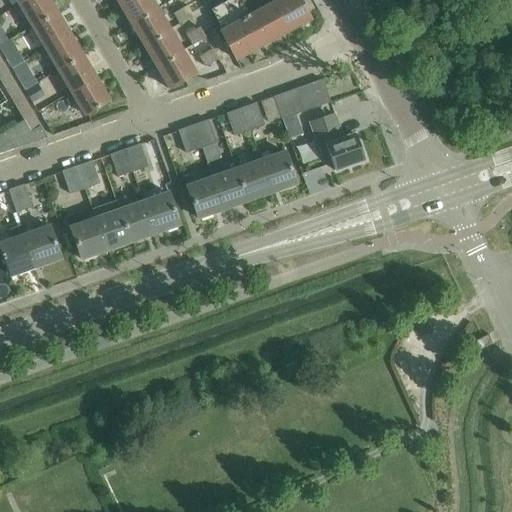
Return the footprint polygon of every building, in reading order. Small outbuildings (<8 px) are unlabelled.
[(57,13),(48,0),(29,0),(19,6),(32,28),(57,13)] [(157,9),(151,0),(124,0),(117,4),(130,26),(157,9)] [(236,61),(261,48),(234,0),(231,0),(213,10),(223,29),(220,31),(236,61)] [(234,0),(261,48),(285,35),(268,5),(248,16),(239,0),(234,0)] [(285,35),(310,21),(298,0),(276,0),(268,5),(285,35)] [(192,16),(186,5),(172,14),(178,24),(192,16)] [(170,31),(157,9),(130,26),(143,47),(170,31)] [(70,35),(57,13),(32,28),(46,50),(70,35)] [(205,38),(199,27),(185,35),(191,46),(205,38)] [(183,51),(170,31),(143,47),(155,68),(183,51)] [(83,57),(70,35),(46,50),(59,72),(83,57)] [(7,42),(0,46),(0,50),(7,61),(20,53),(12,42),(9,44),(7,42)] [(206,67),(218,60),(211,49),(199,57),(206,67)] [(196,73),(183,51),(155,68),(168,89),(196,73)] [(96,79),(83,57),(59,72),(72,93),(96,79)] [(29,70),(16,77),(24,89),(36,81),(29,70)] [(0,75),(0,81),(11,99),(21,93),(8,71),(0,75)] [(110,101),(96,79),(72,93),(85,116),(110,101)] [(323,79),(311,84),(319,106),(331,102),(323,79)] [(311,84),(298,88),(307,111),(319,106),(311,84)] [(36,85),(24,93),(31,104),(42,96),(36,85)] [(298,88),(286,92),(295,115),(307,111),(298,88)] [(295,115),(286,92),(273,97),(281,120),(294,115),(295,115)] [(11,99),(24,120),(33,114),(21,93),(11,99)] [(265,126),(257,103),(242,108),(250,131),(265,126)] [(235,136),(250,131),(242,108),(227,114),(235,136)] [(33,114),(24,120),(30,130),(40,125),(33,114)] [(294,115),(281,120),(287,137),(300,132),(294,115)] [(334,170),(364,159),(355,134),(343,139),(334,115),(310,124),(324,161),(329,159),(334,170)] [(30,130),(24,120),(0,134),(0,154),(48,138),(40,125),(30,130)] [(216,143),(208,120),(193,125),(201,148),(216,143)] [(187,153),(201,148),(193,125),(179,131),(187,153)] [(148,166),(140,144),(125,150),(133,171),(148,166)] [(118,177),(133,171),(125,150),(110,155),(118,177)] [(283,152),(259,160),(270,193),(295,184),(283,152)] [(99,183),(92,162),(91,160),(76,166),(84,188),(99,183)] [(259,160),(235,169),(247,201),(270,193),(259,160)] [(69,193),(84,188),(76,166),(62,171),(69,193)] [(235,169),(211,177),(223,209),(247,201),(235,169)] [(198,218),(223,209),(211,177),(186,186),(198,218)] [(30,206),(23,184),(8,189),(16,212),(30,206)] [(167,193),(142,201),(153,234),(178,225),(167,193)] [(91,209),(95,218),(94,218),(106,250),(130,242),(118,210),(119,209),(115,200),(91,209)] [(142,201),(119,209),(118,210),(130,242),(153,234),(142,201)] [(81,259),(106,250),(94,218),(69,227),(81,259)] [(49,226),(24,235),(35,267),(60,258),(49,226)] [(24,235),(0,242),(0,245),(2,253),(11,276),(35,267),(24,235)] [(494,343),(489,335),(482,339),(476,342),(481,350),(487,347),(494,343)]
